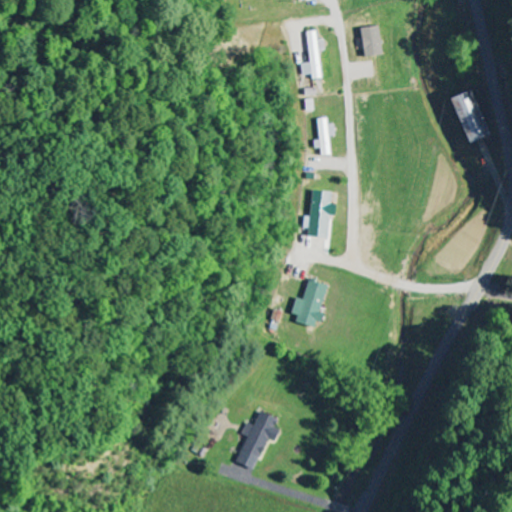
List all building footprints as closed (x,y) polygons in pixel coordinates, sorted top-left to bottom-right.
[(363,58),(381,55),(377,27),(359,29),(363,58)] [(319,52),(325,51),(324,41),(317,41),(316,31),(307,33),(310,64),(302,65),(303,77),(311,76),(312,81),(322,80),(319,52)] [(443,99),(461,145),(486,136),(469,89),(443,99)] [(321,157),(330,157),(329,138),(333,138),(331,118),(317,120),(319,148),(320,148),(321,157)] [(328,216),(334,217),(335,205),(329,205),(330,193),(313,191),(308,237),(326,239),(328,216)] [(316,330),(319,315),(319,314),(326,287),(307,282),(302,301),(297,300),(291,323),(316,330)] [(266,440),(272,442),(278,430),(273,428),(277,420),(259,413),(252,427),(246,425),(241,436),(246,438),(235,464),(252,472),(266,440)]
